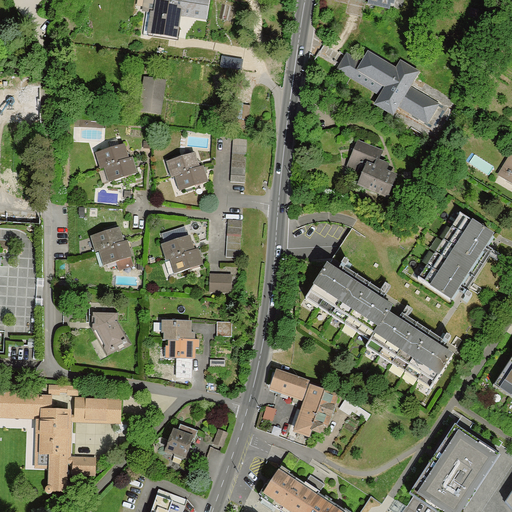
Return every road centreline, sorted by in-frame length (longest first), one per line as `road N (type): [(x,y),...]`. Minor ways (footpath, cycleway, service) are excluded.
road 1 (secondary): [(248,406),(268,314),(306,0)]
road 2 (residential): [(49,365),(47,71),(0,66)]
road 3 (residential): [(187,394),(79,511)]
road 4 (residential): [(187,394),(63,376),(49,365)]
